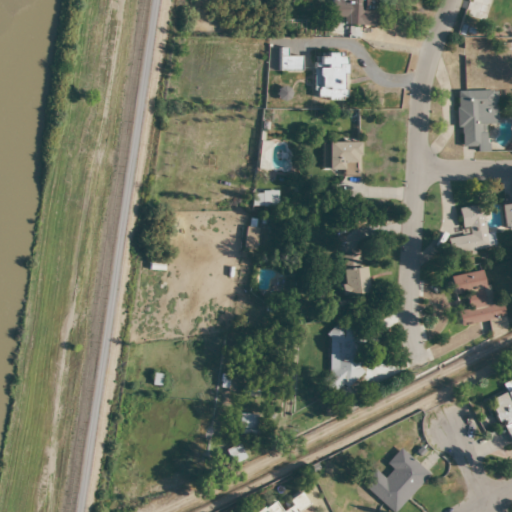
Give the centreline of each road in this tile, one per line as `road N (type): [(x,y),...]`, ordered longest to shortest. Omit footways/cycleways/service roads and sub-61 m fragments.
road 1 (track): [(75,511),(152,0)]
road 2 (residential): [(420,366),(408,308),(420,99),(453,0)]
